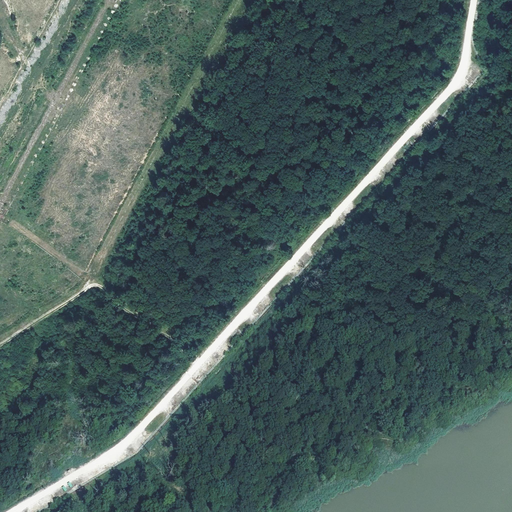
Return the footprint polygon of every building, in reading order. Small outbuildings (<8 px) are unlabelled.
[(474,80),(481,72),(478,69),(471,77),(474,80)] [(384,168),(389,172),(398,162),(393,158),(384,168)] [(264,311),(272,301),(266,296),(258,306),(264,311)] [(230,347),(224,342),(216,352),(222,357),(230,347)] [(179,403),(188,393),(183,388),(174,397),(179,403)] [(25,507),(27,511),(35,511),(40,510),(37,502),(25,507)]
